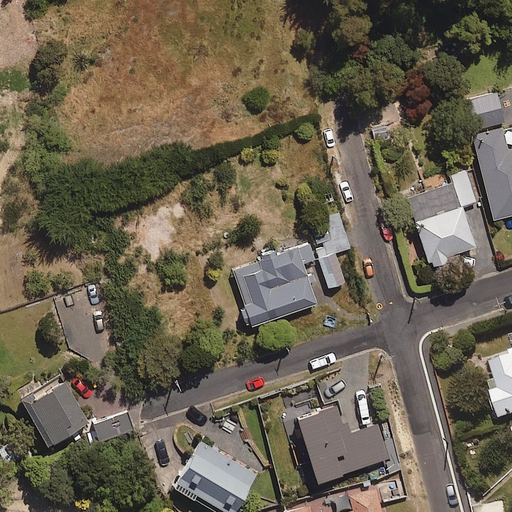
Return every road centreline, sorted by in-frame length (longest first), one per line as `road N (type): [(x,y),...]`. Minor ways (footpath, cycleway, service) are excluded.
road 1 (residential): [(150,403),(399,323)]
road 2 (residential): [(399,323),(337,91)]
road 3 (residential): [(448,511),(399,323)]
